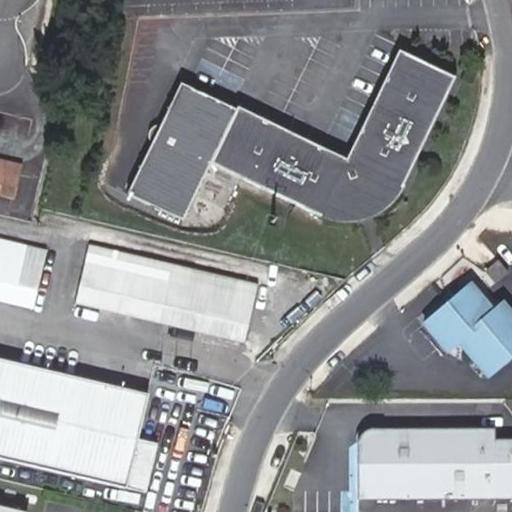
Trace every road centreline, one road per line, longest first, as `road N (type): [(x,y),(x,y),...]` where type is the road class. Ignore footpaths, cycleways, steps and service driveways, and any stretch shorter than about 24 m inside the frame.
road 1 (residential): [(235,511),(276,403),(317,343),(459,216),(501,145)]
road 2 (unknown): [(276,403),(239,386),(0,335)]
road 3 (residential): [(501,145),(511,95),(500,0)]
